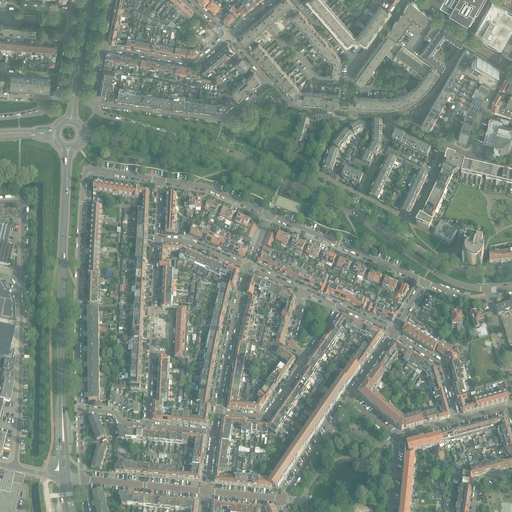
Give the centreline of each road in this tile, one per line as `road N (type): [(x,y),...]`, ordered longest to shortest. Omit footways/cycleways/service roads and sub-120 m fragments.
road 1 (tertiary): [(62,432),(67,146)]
road 2 (residential): [(78,409),(77,287),(89,168)]
road 3 (residential): [(447,145),(406,113),(294,107),(270,82)]
road 4 (unclassified): [(15,467),(22,274)]
road 5 (residential): [(270,82),(226,119),(95,103)]
road 6 (unclassified): [(253,168),(165,145),(81,135)]
road 7 (residential): [(424,281),(269,214)]
road 8 (unclassified): [(96,111),(234,154),(253,168)]
road 9 (residential): [(216,411),(248,267)]
road 10 (residential): [(228,35),(195,62),(101,46)]
road 11 (unclassified): [(376,226),(253,168)]
road 12 (residential): [(487,289),(446,278),(376,226)]
road 13 (residential): [(82,479),(206,491)]
road 14 (tertiary): [(70,121),(92,0)]
road 15 (residential): [(307,355),(266,415),(216,411)]
road 16 (residential): [(350,399),(282,498)]
